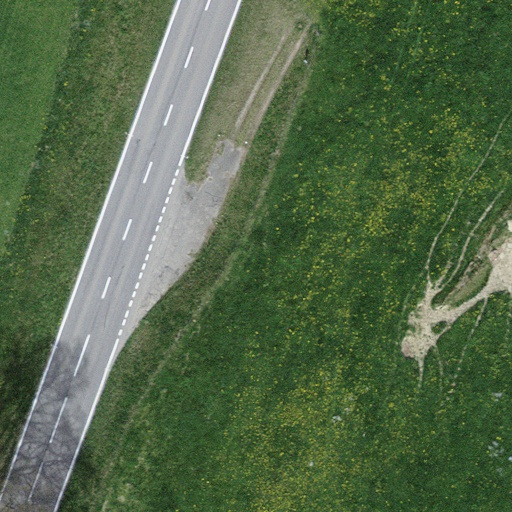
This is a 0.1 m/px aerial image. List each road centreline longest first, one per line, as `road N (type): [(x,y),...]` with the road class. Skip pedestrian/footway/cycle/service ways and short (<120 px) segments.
road 1 (secondary): [(209,0),(24,511)]
road 2 (track): [(118,254),(195,218),(305,14)]
